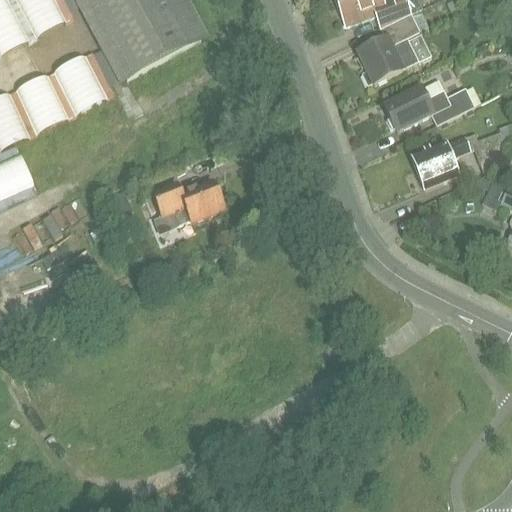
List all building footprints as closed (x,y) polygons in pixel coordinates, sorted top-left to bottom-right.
[(210,43),(187,0),(71,0),(121,91),(210,43)] [(420,14),(413,0),(405,0),(404,0),(395,0),(383,4),(381,0),(335,0),(346,31),(377,20),(381,33),(411,18),(420,14)] [(457,3),(446,8),(450,16),(460,11),(457,3)] [(403,75),(432,60),(411,18),(381,33),(386,44),(359,58),(368,76),(363,79),(369,90),(374,87),(375,89),(403,75)] [(437,130),(468,115),(474,112),(465,94),(446,103),(443,97),(427,105),(421,94),(385,111),(398,137),(432,120),(437,130)] [(511,128),(498,134),(500,139),(502,138),(506,148),(511,135),(511,128)] [(457,162),(471,156),(475,155),(484,181),(491,178),(506,148),(502,138),(500,139),(478,147),(475,140),(465,143),(452,149),(450,144),(411,160),(425,194),(464,178),(457,162)] [(176,188),(153,197),(162,221),(154,224),(160,239),(180,231),(179,230),(191,225),(191,227),(224,214),(213,186),(181,199),(176,188)] [(511,195),(508,194),(501,209),(511,215),(511,238),(508,248),(511,249),(511,195)] [(123,196),(112,201),(120,220),(132,215),(123,196)] [(459,260),(455,267),(466,273),(470,266),(459,260)]
